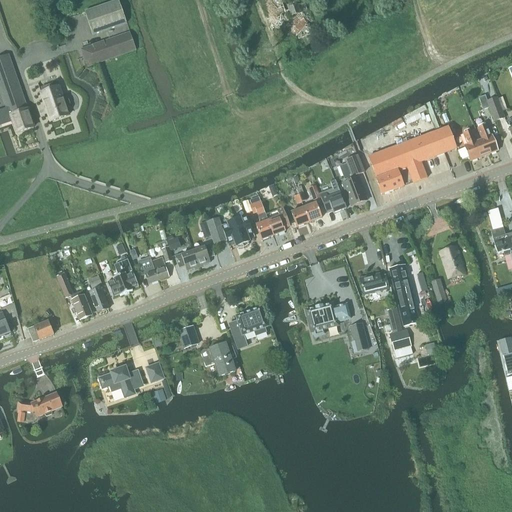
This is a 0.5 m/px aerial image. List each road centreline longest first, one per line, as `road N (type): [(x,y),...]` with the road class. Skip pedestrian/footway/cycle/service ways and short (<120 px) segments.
road 1 (unclassified): [(0,241),(211,187),(511,36)]
road 2 (secondary): [(0,364),(511,168)]
road 3 (track): [(201,0),(236,107),(253,114),(311,98)]
